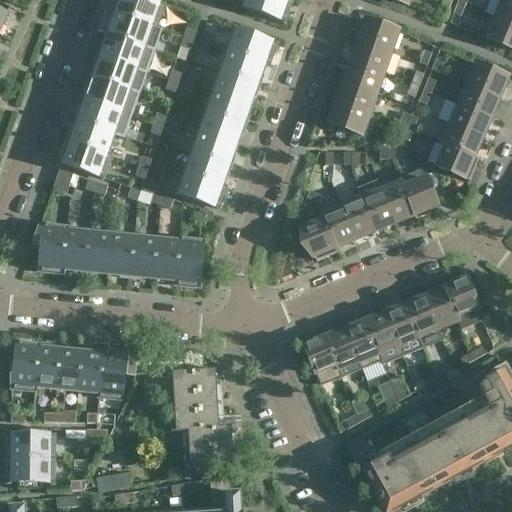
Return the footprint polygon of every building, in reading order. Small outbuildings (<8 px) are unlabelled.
[(155,28),(163,6),(145,0),(116,0),(115,4),(118,5),(114,14),(155,28)] [(285,9),(288,0),(286,0),(245,0),(243,8),(284,23),(288,10),(285,9)] [(449,10),(452,0),(444,0),(442,7),(449,10)] [(511,2),(506,0),(503,0),(496,19),(511,25),(511,2)] [(460,18),(465,6),(458,3),(453,15),(460,18)] [(155,29),(155,28),(114,14),(107,36),(154,52),(154,51),(145,48),(152,28),(155,29)] [(511,25),(496,19),(487,40),(511,50),(511,25)] [(391,54),(398,34),(398,33),(365,21),(358,43),(391,54)] [(187,29),(184,38),(193,42),(196,32),(187,29)] [(275,46),(235,31),(228,53),(265,66),(268,57),(271,58),(275,46)] [(212,36),(203,33),(199,42),(209,46),(212,36)] [(146,73),(154,52),(107,36),(99,57),(146,73)] [(190,51),(193,42),(184,38),(181,48),(190,51)] [(205,55),(209,46),(199,42),(196,52),(205,55)] [(384,74),(391,54),(358,43),(351,63),(384,74)] [(424,52),(420,64),(427,67),(431,55),(424,52)] [(258,86),(265,66),(228,53),(220,73),(258,86)] [(146,74),(146,73),(99,57),(92,79),(139,95),(139,94),(130,91),(137,71),(146,74)] [(439,74),(443,62),(436,59),(431,71),(439,74)] [(376,95),(384,74),(351,63),(344,83),(376,95)] [(508,79),(476,65),(467,86),(499,100),(508,79)] [(181,75),(172,72),(169,81),(178,85),(181,75)] [(251,106),(258,86),(220,73),(213,93),(251,106)] [(416,73),(412,84),(419,87),(424,75),(416,73)] [(198,77),(189,74),(185,83),(194,86),(198,77)] [(131,117),(139,95),(92,79),(84,100),(131,117)] [(435,83),(428,80),(423,92),(431,94),(435,83)] [(175,94),(178,85),(169,81),(165,91),(175,94)] [(191,96),(194,86),(185,83),(182,93),(191,96)] [(369,115),(376,95),(344,83),(336,104),(369,115)] [(414,99),(419,87),(412,84),(407,96),(414,99)] [(490,120),(499,100),(467,86),(458,106),(490,120)] [(426,106),(431,94),(423,92),(419,103),(426,106)] [(244,127),(251,106),(213,93),(206,114),(244,127)] [(123,138),(131,117),(84,100),(77,122),(123,138)] [(362,136),(369,115),(336,104),(329,125),(362,136)] [(490,120),(458,106),(450,126),(482,140),(490,120)] [(180,127),(184,118),(174,114),(171,124),(180,127)] [(237,147),(244,127),(206,114),(199,134),(237,147)] [(406,128),(411,117),(403,114),(399,125),(406,128)] [(163,128),(166,118),(157,115),(154,124),(163,128)] [(413,131),(418,120),(411,117),(406,128),(413,131)] [(123,139),(123,138),(77,122),(69,143),(110,157),(110,156),(107,155),(114,136),(123,139)] [(160,137),(163,128),(154,124),(150,134),(160,137)] [(177,137),(180,127),(171,124),(168,133),(177,137)] [(401,140),(406,128),(399,125),(394,137),(401,140)] [(473,160),(474,159),(482,140),(450,126),(441,147),(446,149),(446,148),(473,160)] [(409,143),(413,131),(406,128),(401,140),(409,143)] [(230,168),(237,147),(199,134),(192,154),(230,168)] [(102,180),(110,157),(69,143),(66,152),(63,151),(58,164),(102,180)] [(446,148),(446,149),(437,169),(469,182),(478,161),(474,159),(473,160),(446,148)] [(222,188),(230,168),(192,154),(185,175),(222,188)] [(169,158),(160,155),(157,165),(166,168),(169,158)] [(148,171),(151,161),(142,158),(138,167),(148,171)] [(163,177),(166,168),(157,165),(153,174),(163,177)] [(145,180),(148,171),(138,167),(135,177),(145,180)] [(73,176),(59,171),(55,182),(69,187),(73,176)] [(219,197),(222,188),(185,175),(177,196),(218,210),(222,198),(219,197)] [(431,176),(426,177),(431,190),(441,186),(431,176)] [(425,180),(404,189),(403,189),(415,217),(414,217),(416,222),(439,213),(425,180)] [(95,194),(98,185),(88,181),(85,191),(95,194)] [(69,187),(56,183),(53,190),(66,195),(69,187)] [(403,189),(404,189),(402,184),(381,193),(395,225),(414,217),(415,217),(403,189)] [(107,188),(98,185),(95,194),(104,197),(107,188)] [(127,199),(137,202),(140,193),(131,190),(127,199)] [(307,200),(319,204),(321,197),(310,192),(307,200)] [(395,225),(381,193),(361,201),(375,233),(395,225)] [(160,207),(164,198),(154,194),(151,204),(160,207)] [(173,201),(164,198),(160,207),(170,210),(173,201)] [(341,209),(342,209),(339,201),(318,210),(323,222),(334,249),(335,249),(355,241),(341,209)] [(375,233),(361,201),(342,209),(341,209),(355,241),(375,233)] [(200,210),(197,218),(211,222),(213,215),(200,210)] [(323,222),(303,231),(301,231),(302,247),(317,263),(317,262),(337,254),(335,249),(334,249),(323,222)] [(62,272),(66,229),(40,226),(31,251),(40,252),(38,273),(52,274),(53,271),(62,272)] [(85,274),(89,234),(67,232),(67,229),(66,229),(62,272),(85,274)] [(108,276),(112,236),(89,234),(85,274),(108,276)] [(130,279),(134,239),(112,236),(108,276),(130,279)] [(153,281),(157,241),(134,239),(130,279),(153,281)] [(176,283),(180,240),(179,240),(179,243),(157,241),(153,281),(176,283)] [(204,243),(180,240),(176,283),(185,284),(185,287),(199,289),(204,243)] [(442,286),(444,291),(445,290),(456,318),(457,317),(477,309),(464,277),(442,286)] [(445,290),(444,291),(425,298),(438,331),(459,322),(457,317),(456,318),(445,290)] [(438,331),(425,298),(405,307),(418,339),(438,331)] [(418,339),(405,307),(385,315),(398,347),(418,339)] [(398,347),(385,315),(365,323),(378,355),(379,355),(398,347)] [(378,355),(365,323),(345,331),(358,364),(357,364),(360,371),(382,362),(379,355),(378,355)] [(358,364),(345,331),(326,339),(325,339),(338,372),(339,371),(357,364),(358,364)] [(325,339),(326,339),(324,334),(302,343),(320,388),(342,379),(339,371),(338,372),(325,339)] [(35,392),(39,349),(29,348),(30,345),(17,344),(15,364),(11,364),(11,390),(35,392)] [(482,348),(471,354),(475,361),(486,355),(482,348)] [(56,391),(60,351),(39,349),(35,392),(36,389),(56,391)] [(78,393),(82,354),(60,351),(56,391),(78,393)] [(99,399),(103,356),(82,354),(78,393),(98,395),(98,399),(99,399)] [(113,357),(103,356),(99,399),(121,401),(126,355),(113,354),(113,357)] [(475,361),(471,354),(460,360),(464,367),(475,361)] [(128,358),(126,376),(135,377),(137,359),(128,358)] [(412,504),(462,477),(464,481),(465,480),(463,476),(511,449),(511,379),(509,381),(505,374),(506,374),(505,372),(502,367),(492,372),(495,378),(485,383),(485,385),(479,389),(484,398),(380,455),(383,462),(360,474),(381,511),(397,511),(411,505),(413,508),(414,508),(412,504)] [(188,431),(190,471),(233,468),(231,428),(218,428),(215,371),(173,374),(176,432),(188,431)] [(446,375),(435,381),(439,387),(450,381),(446,375)] [(439,387),(435,381),(424,387),(428,393),(439,387)] [(406,390),(395,396),(399,403),(410,397),(406,390)] [(388,409),(399,403),(395,396),(384,402),(388,409)] [(371,417),(368,411),(357,417),(360,423),(371,417)] [(54,425),(54,414),(44,414),(44,424),(54,425)] [(64,425),(64,415),(54,414),(54,425),(64,425)] [(97,425),(97,415),(87,415),(87,425),(97,425)] [(25,416),(11,416),(11,424),(25,424),(25,416)] [(360,423),(357,417),(346,423),(349,429),(360,423)] [(53,461),(54,437),(42,437),(42,430),(19,430),(19,437),(7,436),(7,451),(10,451),(10,460),(53,461)] [(97,442),(97,431),(87,431),(87,442),(97,442)] [(107,431),(97,431),(97,442),(107,442),(107,431)] [(53,485),(53,461),(10,460),(10,470),(7,470),(7,484),(18,484),(18,491),(41,491),(42,484),(53,485)] [(129,474),(96,479),(98,493),(132,487),(129,474)] [(239,511),(237,478),(236,478),(210,481),(212,511),(22,511),(23,510),(11,510),(10,511),(239,511)] [(70,483),(71,493),(81,492),(81,482),(70,483)] [(195,492),(194,484),(180,486),(181,494),(195,492)] [(181,494),(180,486),(167,488),(168,496),(181,494)] [(138,501),(137,493),(123,495),(124,503),(138,501)] [(124,503),(123,495),(109,497),(111,505),(124,503)] [(81,506),(80,498),(66,499),(67,507),(81,506)] [(67,507),(66,499),(53,500),(53,508),(67,507)]
